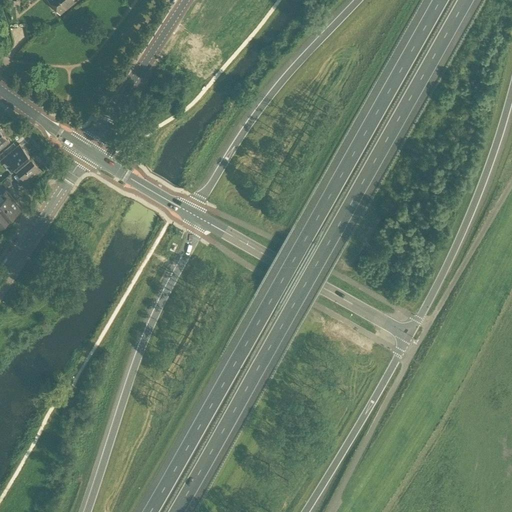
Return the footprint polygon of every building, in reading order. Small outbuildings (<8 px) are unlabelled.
[(47,0),(59,14),(76,0),(47,0)] [(0,131),(0,149),(9,142),(0,131)] [(16,169),(30,157),(18,144),(0,159),(0,160),(4,166),(9,162),(16,169)] [(30,157),(16,169),(23,178),(18,182),(23,187),(41,171),(30,157)] [(2,183),(6,187),(11,183),(7,179),(2,183)] [(22,209),(6,190),(0,194),(4,199),(0,201),(0,210),(8,220),(22,209)]
